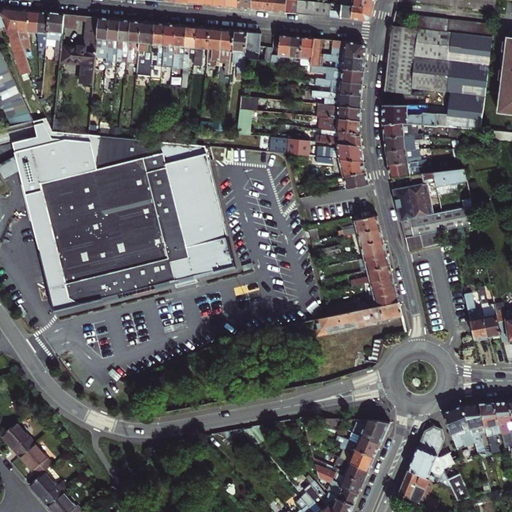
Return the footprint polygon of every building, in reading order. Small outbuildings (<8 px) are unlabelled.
[(226,0),(226,7),(239,8),(239,0),(226,0)] [(251,9),(251,0),(239,0),(239,8),(251,9)] [(251,0),(251,9),(262,10),(263,0),(251,0)] [(275,2),(277,3),(276,0),(263,0),(262,10),(274,12),(275,2)] [(286,13),(287,0),(276,0),(277,3),(275,2),(274,12),(286,13)] [(297,0),(287,0),(286,13),(297,14),(297,0)] [(297,0),(297,14),(307,15),(308,1),(298,0),(297,0)] [(374,8),(375,0),(341,0),(341,4),(342,4),(374,8)] [(416,0),(416,1),(496,10),(496,0),(416,0)] [(307,15),(314,15),(315,2),(308,1),(307,15)] [(372,17),(374,8),(342,4),(341,12),(331,10),(332,3),(315,2),(314,15),(368,21),(372,17)] [(25,56),(18,31),(20,9),(5,8),(0,12),(5,22),(27,73),(30,72),(25,56)] [(29,39),(28,32),(30,10),(20,9),(18,31),(25,56),(32,54),(29,41),(25,43),(24,40),(29,39)] [(38,41),(38,33),(40,11),(30,10),(28,32),(32,32),(31,41),(38,41)] [(411,12),(396,10),(395,18),(394,26),(407,27),(411,12)] [(47,46),(50,12),(40,11),(38,33),(38,41),(39,48),(43,48),(44,46),(47,46)] [(60,60),(62,45),(64,22),(65,14),(50,12),(47,46),(56,47),(55,53),(57,54),(56,60),(60,60)] [(77,23),(77,15),(65,14),(64,22),(77,23)] [(489,37),(492,37),(494,24),(413,15),(411,28),(419,29),(426,29),(433,30),(440,31),(447,32),(454,33),(461,33),(468,34),(475,35),(482,36),(489,37)] [(93,84),(96,57),(99,17),(86,16),(83,46),(78,45),(78,47),(62,45),(60,60),(60,62),(82,64),(80,83),(93,84)] [(96,57),(107,58),(111,18),(99,17),(96,57)] [(112,55),(117,55),(121,19),(111,18),(107,58),(109,58),(109,61),(106,61),(106,67),(110,68),(111,61),(112,61),(112,55)] [(123,59),(127,59),(131,20),(121,19),(117,55),(117,59),(120,59),(119,62),(122,62),(123,59)] [(133,63),(138,63),(142,21),(131,20),(127,59),(127,60),(130,60),(130,63),(133,63)] [(155,62),(152,62),(156,22),(142,21),(138,63),(137,74),(151,75),(151,68),(154,69),(155,65),(155,62)] [(157,65),(162,66),(166,23),(156,22),(152,62),(155,62),(155,65),(157,65)] [(168,66),(173,67),(177,24),(166,23),(162,66),(168,67),(168,66)] [(178,67),(183,68),(188,25),(177,24),(173,67),(176,67),(175,71),(178,71),(178,67)] [(198,26),(188,25),(183,68),(182,84),(187,85),(189,59),(195,59),(198,26)] [(204,49),(209,49),(211,28),(198,26),(195,59),(194,65),(202,66),(204,49)] [(394,26),(393,26),(393,28),(384,91),(410,94),(411,87),(449,92),(449,93),(451,93),(448,114),(446,127),(449,127),(456,128),(481,130),(492,37),(489,37),(482,36),(475,35),(468,34),(461,33),(454,33),(447,32),(440,31),(433,30),(426,29),(419,29),(411,28),(407,27),(394,26)] [(220,65),(220,61),(223,29),(211,28),(209,49),(208,60),(214,61),(214,60),(217,60),(217,65),(220,65)] [(233,62),(233,59),(236,30),(223,29),(220,61),(226,62),(225,73),(231,73),(233,62)] [(243,80),(246,59),(249,31),(236,30),(233,59),(238,60),(238,62),(237,79),(243,80)] [(262,33),(249,31),(246,59),(259,60),(262,33)] [(272,61),(290,63),(293,36),(284,35),(275,34),(273,47),(273,49),(272,61)] [(290,63),(301,64),(304,37),(293,36),(290,63)] [(504,61),(498,111),(511,112),(511,36),(509,36),(508,36),(507,41),(503,40),(500,60),(504,61)] [(311,65),(312,65),(315,38),(304,37),(301,64),(311,65)] [(327,54),(322,54),(323,43),(325,43),(325,39),(315,38),(312,65),(323,66),(324,57),(327,57),(327,54)] [(368,48),(364,43),(334,40),(332,55),(367,57),(368,48)] [(0,107),(0,108),(3,107),(12,127),(30,122),(34,121),(0,47),(0,107)] [(265,61),(272,61),(273,49),(266,48),(265,61)] [(365,71),(367,57),(332,55),(327,54),(327,57),(324,57),(323,66),(365,71)] [(363,83),(365,71),(323,66),(312,65),(311,65),(311,71),(326,73),(326,79),(363,83)] [(331,92),(362,95),(363,83),(326,79),(311,78),(310,83),(316,84),(332,86),(331,92)] [(361,108),(362,95),(331,92),(312,90),(311,96),(323,98),(323,104),(361,108)] [(257,110),(258,97),(242,96),(240,108),(251,109),(257,110)] [(361,121),(361,108),(323,104),(322,111),(318,111),(317,116),(320,117),(361,121)] [(54,130),(55,118),(56,105),(51,105),(42,108),(46,118),(48,123),(54,130)] [(448,114),(426,113),(423,115),(407,115),(407,106),(384,106),(384,105),(383,105),(383,124),(402,123),(419,125),(446,127),(448,114)] [(426,106),(407,106),(407,115),(423,115),(426,113),(426,106)] [(237,133),(249,134),(251,109),(240,108),(237,133)] [(361,134),(361,121),(320,117),(318,129),(322,129),(361,134)] [(52,300),(51,300),(55,315),(57,314),(56,311),(175,281),(177,288),(198,282),(197,276),(234,266),(234,268),(237,268),(205,145),(68,132),(54,130),(48,123),(46,118),(34,121),(30,122),(34,138),(10,145),(13,157),(17,174),(27,211),(33,231),(52,300)] [(68,132),(69,119),(55,118),(54,130),(68,132)] [(225,123),(215,121),(214,128),(224,130),(225,123)] [(418,134),(419,125),(402,123),(383,124),(384,138),(414,135),(414,140),(418,139),(424,139),(423,133),(418,134)] [(449,136),(458,137),(456,128),(449,127),(449,136)] [(362,146),(361,134),(322,129),(321,135),(316,134),(316,141),(331,143),(362,146)] [(511,140),(511,133),(491,131),(490,138),(511,140)] [(414,140),(414,135),(384,138),(386,151),(415,148),(414,140)] [(309,155),(311,140),(289,138),(288,153),(290,153),(309,155)] [(454,148),(460,147),(458,138),(452,139),(454,148)] [(364,161),(362,146),(331,143),(330,147),(325,147),(325,152),(318,151),(317,156),(333,158),(339,158),(364,161)] [(456,159),(462,158),(460,147),(454,148),(456,159)] [(419,148),(415,148),(386,151),(388,165),(417,161),(418,167),(427,165),(426,159),(421,160),(419,148)] [(334,165),(333,158),(317,156),(316,163),(334,165)] [(8,179),(17,174),(13,157),(0,165),(0,177),(3,182),(8,179)] [(367,172),(364,161),(339,158),(344,177),(367,172)] [(418,167),(417,161),(388,165),(391,177),(410,175),(409,171),(419,169),(418,167)] [(465,169),(459,169),(410,175),(411,182),(424,179),(425,184),(429,183),(436,182),(437,186),(459,182),(462,183),(465,180),(467,180),(465,169)] [(347,188),(370,184),(367,172),(344,177),(347,188)] [(401,220),(435,214),(429,183),(425,184),(420,185),(420,184),(394,190),(401,220)] [(464,208),(473,206),(472,199),(471,199),(463,200),(464,208)] [(473,206),(464,208),(435,214),(401,220),(406,237),(421,234),(450,228),(477,223),(473,206)] [(381,228),(378,215),(360,219),(356,220),(355,220),(355,222),(356,227),(339,231),(340,236),(358,233),(381,228)] [(312,242),(319,241),(317,228),(309,230),(312,242)] [(384,240),(381,228),(358,233),(361,245),(384,240)] [(453,240),(450,228),(421,234),(424,247),(453,240)] [(421,234),(406,237),(409,251),(424,247),(421,234)] [(363,255),(386,250),(384,240),(361,245),(363,255)] [(340,249),(339,245),(314,251),(315,254),(340,249)] [(341,253),(340,249),(315,254),(316,258),(341,253)] [(367,270),(390,265),(387,253),(364,258),(367,270)] [(393,277),(390,265),(367,270),(369,276),(352,280),(353,285),(370,282),(382,279),(393,277)] [(385,291),(396,289),(393,277),(382,279),(370,282),(373,294),(385,291)] [(484,286),(478,287),(482,308),(489,337),(502,335),(495,304),(488,305),(484,286)] [(399,302),(399,300),(396,289),(385,291),(373,294),(376,304),(376,307),(399,302)] [(475,340),(489,337),(482,308),(476,309),(472,292),(465,294),(465,296),(467,302),(468,309),(470,316),(471,322),(475,340)] [(403,316),(399,302),(376,307),(354,311),(345,313),(330,316),(316,319),(319,333),(383,320),(383,322),(388,321),(388,319),(403,316)] [(503,342),(511,340),(511,306),(511,308),(505,309),(503,302),(495,304),(502,335),(503,342)] [(353,303),(328,308),(330,316),(345,313),(354,311),(353,303)] [(378,363),(380,357),(382,350),(385,338),(375,340),(372,357),(369,357),(369,360),(378,363)] [(511,412),(510,401),(495,402),(502,433),(506,447),(511,445),(511,412)] [(495,402),(480,404),(487,431),(493,456),(501,454),(496,434),(502,433),(495,402)] [(487,431),(480,404),(463,405),(475,444),(478,451),(485,449),(480,433),(487,431)] [(458,450),(475,444),(463,405),(444,413),(458,450)] [(312,432),(314,418),(303,417),(306,430),(312,432)] [(326,423),(337,427),(338,419),(326,418),(326,423)] [(390,422),(380,420),(358,419),(353,432),(381,444),(390,422)] [(20,456),(35,443),(17,422),(2,435),(20,456)] [(263,425),(254,426),(265,439),(271,435),(263,425)] [(437,457),(438,455),(445,439),(442,429),(433,425),(424,430),(408,470),(430,479),(435,481),(452,488),(458,501),(471,497),(469,493),(460,473),(447,479),(442,469),(453,463),(448,452),(437,457)] [(244,434),(243,428),(223,432),(227,437),(244,434)] [(312,445),(317,434),(312,432),(306,430),(310,444),(312,445)] [(375,458),(381,444),(353,432),(349,440),(338,435),(336,441),(341,442),(375,458)] [(369,471),(375,458),(341,442),(339,447),(343,449),(340,457),(369,471)] [(45,472),(53,464),(35,443),(20,456),(38,477),(45,472)] [(364,482),(369,471),(340,457),(338,457),(335,464),(337,465),(338,463),(348,467),(346,472),(345,474),(364,482)] [(359,494),(364,482),(345,474),(346,472),(334,467),(332,471),(326,468),(327,464),(314,458),(319,478),(321,479),(324,480),(327,481),(331,482),(359,494)] [(408,470),(398,494),(400,494),(420,503),(430,479),(408,470)] [(48,505),(63,492),(69,487),(63,481),(57,486),(45,472),(38,477),(30,484),(48,505)] [(351,511),(355,505),(338,498),(338,497),(330,493),(328,497),(315,481),(314,481),(309,475),(306,477),(311,484),(334,511),(351,511)] [(420,503),(437,510),(441,500),(430,496),(435,481),(430,479),(420,503)] [(355,505),(359,494),(331,482),(329,486),(330,487),(328,491),(330,493),(338,497),(338,498),(355,505)] [(313,511),(334,511),(311,484),(305,489),(308,493),(301,498),(313,511)] [(114,494),(118,491),(114,485),(99,495),(103,500),(114,493),(114,494)] [(498,489),(491,492),(493,498),(500,496),(498,489)] [(77,505),(75,506),(63,492),(48,505),(53,511),(82,511),(83,511),(77,505)] [(313,511),(301,498),(297,501),(303,508),(298,511),(313,511)]
